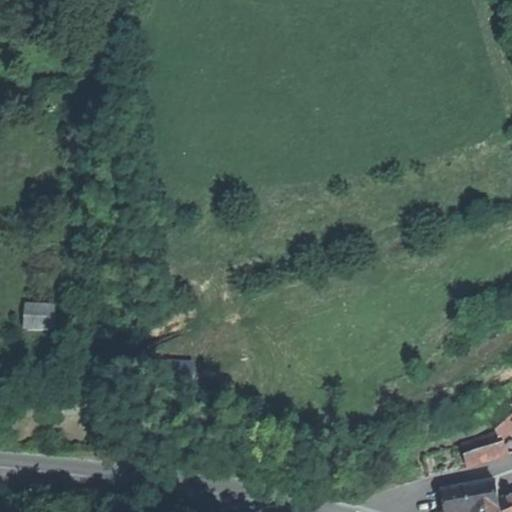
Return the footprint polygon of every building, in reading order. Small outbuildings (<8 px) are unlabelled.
[(23,302),(24,330),(52,330),(52,302),(23,302)] [(496,433),(501,439),(511,430),(511,403),(491,422),(496,433)] [(481,429),(484,438),(496,433),(491,422),(481,429)] [(462,446),(466,468),(509,453),(501,439),(496,433),(484,438),(462,446)] [(446,511),(501,511),(497,483),(443,491),(446,511)]
